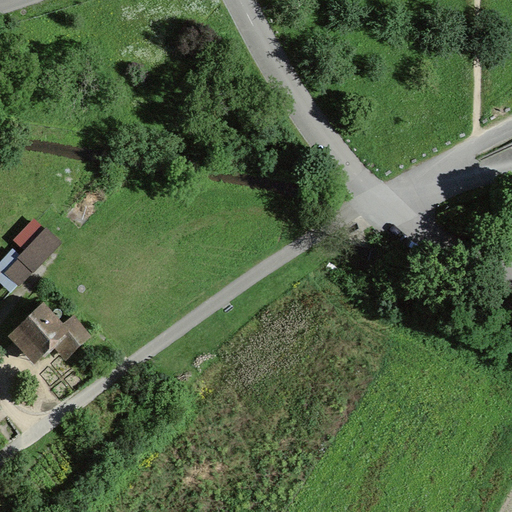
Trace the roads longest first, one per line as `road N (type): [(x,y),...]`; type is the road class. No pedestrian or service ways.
road 1 (track): [(0,457),(192,316),(373,199)]
road 2 (residential): [(239,0),(282,86),(373,199),(449,260),(511,279)]
